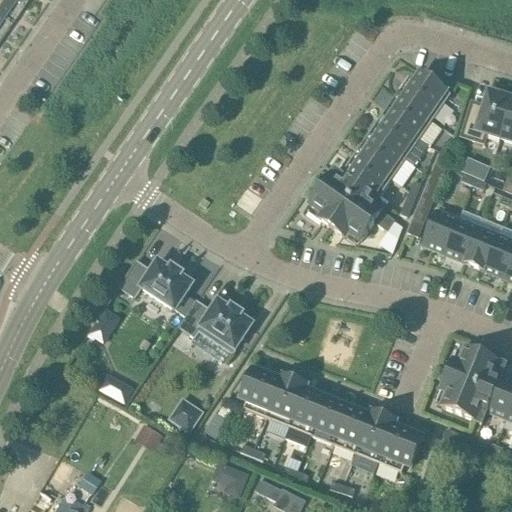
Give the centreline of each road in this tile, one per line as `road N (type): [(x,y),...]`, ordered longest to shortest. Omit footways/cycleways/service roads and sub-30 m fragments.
road 1 (residential): [(238,256),(398,33),(511,65)]
road 2 (residential): [(511,342),(238,256)]
road 3 (tertiary): [(117,177),(244,0)]
road 4 (residential): [(238,256),(117,177)]
road 5 (tertiary): [(40,290),(117,177)]
road 6 (residential): [(0,107),(75,0)]
